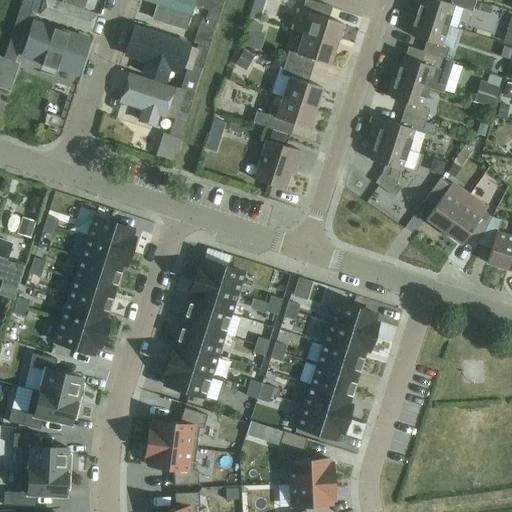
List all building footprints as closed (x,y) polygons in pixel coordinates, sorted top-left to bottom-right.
[(22,0),(18,12),(30,16),(34,0),(22,0)] [(58,0),(41,0),(38,12),(92,28),(97,11),(58,0)] [(195,0),(140,0),(139,5),(190,20),(195,0)] [(216,0),(210,0),(205,19),(216,23),(222,2),(216,0)] [(254,0),(250,16),(259,19),(265,2),(265,0),(254,0)] [(336,44),(343,24),(328,19),(332,8),(309,0),(304,0),(302,8),(297,7),(290,28),(303,32),(303,34),(336,44)] [(437,0),(421,0),(416,16),(447,25),(453,6),(472,12),(476,1),(473,0),(450,0),(449,4),(437,0)] [(18,12),(12,33),(23,37),(30,16),(18,12)] [(447,25),(416,16),(410,36),(426,41),(422,51),(445,59),(449,48),(441,45),(447,25)] [(205,19),(197,44),(208,48),(216,23),(205,19)] [(249,34),(245,46),(255,49),(260,31),(262,24),(253,21),(249,34)] [(82,39),(34,23),(24,52),(72,68),(82,39)] [(183,43),(132,28),(124,54),(144,60),(140,73),(157,78),(161,65),(175,69),(183,43)] [(502,40),(511,43),(511,29),(506,28),(502,40)] [(12,33),(4,58),(15,62),(23,37),(12,33)] [(288,51),(284,63),(311,72),(315,60),(329,65),(336,44),(303,34),(296,54),(288,51)] [(208,48),(197,44),(190,65),(201,69),(202,69),(208,48)] [(511,48),(503,46),(499,57),(509,60),(511,49),(511,48)] [(445,59),(422,51),(419,63),(403,57),(396,78),(427,88),(443,93),(454,62),(445,59)] [(243,71),(251,57),(242,52),(234,66),(243,71)] [(0,56),(0,88),(10,92),(19,63),(15,62),(4,58),(0,56)] [(460,88),(466,62),(455,59),(449,85),(460,88)] [(311,72),(284,63),(282,69),(279,68),(271,94),(282,98),(315,108),(322,88),(307,83),(311,72)] [(186,70),(180,89),(183,90),(194,93),(201,69),(190,65),(189,71),(186,70)] [(167,88),(125,75),(117,101),(139,108),(136,119),(149,124),(153,112),(159,114),(167,88)] [(427,88),(396,78),(389,98),(406,103),(402,114),(425,121),(429,110),(420,108),(427,88)] [(493,107),(500,87),(482,82),(475,102),(493,107)] [(194,93),(183,90),(176,111),(187,115),(194,93)] [(315,108),(282,98),(278,109),(270,106),(267,115),(256,111),(252,123),(290,136),(294,124),(309,129),(315,108)] [(499,105),(497,117),(506,119),(508,106),(499,105)] [(162,134),(155,156),(171,162),(175,151),(176,151),(178,152),(182,141),(180,140),(187,115),(176,111),(168,136),(164,134),(162,134)] [(383,120),(376,140),(407,150),(413,130),(422,133),(422,131),(424,126),(425,122),(425,121),(402,114),(399,125),(383,120)] [(208,132),(220,136),(224,123),(212,119),(208,132)] [(478,121),(474,135),(484,138),(488,124),(478,121)] [(432,135),(435,126),(425,123),(422,132),(432,135)] [(253,180),(284,190),(293,163),(297,165),(301,152),(265,140),(253,180)] [(407,150),(376,140),(370,160),(384,165),(382,173),(375,183),(394,197),(401,187),(396,183),(401,168),(412,171),(415,168),(420,154),(407,150)] [(433,159),(429,170),(440,173),(444,162),(433,159)] [(453,162),(445,173),(451,177),(458,166),(453,162)] [(443,232),(469,195),(452,183),(450,185),(440,178),(424,201),(434,208),(425,219),(443,232)] [(469,195),(443,232),(461,245),(466,236),(478,245),(491,217),(484,212),(486,208),(469,195)] [(55,228),(58,220),(46,217),(44,225),(55,228)] [(93,217),(86,238),(130,252),(131,248),(135,237),(133,236),(134,230),(114,223),(93,217)] [(491,217),(478,245),(491,249),(486,263),(507,270),(511,254),(511,237),(497,232),(500,220),(491,217)] [(21,218),(16,234),(29,239),(34,222),(21,218)] [(53,236),(55,228),(44,225),(42,232),(53,236)] [(80,258),(80,259),(121,272),(123,266),(125,267),(130,252),(86,238),(86,240),(80,258)] [(0,256),(6,259),(7,254),(11,244),(0,240),(0,256)] [(45,262),(36,259),(33,258),(31,266),(42,269),(45,262)] [(0,259),(0,280),(18,286),(23,267),(0,259)] [(80,259),(73,280),(114,293),(115,293),(115,292),(118,280),(121,272),(80,259)] [(237,294),(244,273),(221,265),(203,260),(201,263),(201,266),(198,265),(194,280),(237,294)] [(40,277),(42,269),(31,266),(28,273),(40,277)] [(72,284),(67,300),(108,313),(111,304),(114,293),(73,280),(72,284)] [(231,315),(237,294),(194,280),(193,282),(189,295),(191,296),(189,302),(231,315)] [(279,308),(282,300),(270,296),(268,304),(279,308)] [(26,310),(29,302),(21,299),(17,298),(15,306),(26,310)] [(67,300),(60,320),(104,334),(109,319),(107,318),(106,318),(108,313),(67,300)] [(226,328),(231,315),(189,302),(187,308),(183,322),(182,321),(182,322),(224,335),(226,328)] [(299,305),(287,302),(285,309),(297,313),(299,305)] [(377,322),(375,321),(377,315),(356,308),(336,302),(329,323),(373,337),(373,334),(377,322)] [(277,315),(279,308),(268,304),(265,312),(277,315)] [(24,317),(26,310),(15,306),(12,313),(16,315),(24,317)] [(294,321),(297,313),(285,309),(283,317),(294,321)] [(60,320),(53,342),(77,349),(95,355),(96,349),(97,349),(99,349),(103,337),(104,334),(60,320)] [(217,356),(224,335),(182,322),(183,322),(181,328),(176,343),(217,356)] [(373,337),(329,323),(322,344),(364,357),(365,352),(367,352),(368,353),(373,337)] [(266,349),(269,341),(263,339),(257,337),(255,345),(266,349)] [(211,376),(217,356),(176,343),(175,348),(173,347),(172,347),(167,363),(211,376)] [(284,354),(286,346),(274,343),(272,351),(284,354)] [(364,357),(322,344),(316,363),(316,364),(358,378),(357,377),(359,373),(364,357)] [(266,349),(255,345),(252,352),(264,356),(266,349)] [(281,362),(284,354),(272,351),(270,358),(281,362)] [(32,354),(28,366),(37,369),(32,391),(79,402),(80,398),(84,385),(80,384),(81,378),(64,374),(53,371),(55,364),(56,360),(56,359),(42,356),(32,354)] [(167,363),(163,378),(164,378),(165,379),(163,385),(204,398),(205,397),(216,400),(222,381),(211,377),(211,376),(167,363)] [(309,385),(351,398),(357,378),(358,378),(316,364),(309,385)] [(259,392),(261,384),(250,380),(247,388),(259,392)] [(261,384),(259,392),(271,395),(273,388),(263,385),(261,384)] [(349,403),(350,399),(351,398),(309,385),(303,406),(346,420),(351,404),(349,403)] [(256,399),(259,392),(247,388),(245,395),(256,399)] [(11,409),(8,422),(23,426),(39,429),(40,424),(42,418),(52,420),(70,425),(72,418),(75,419),(77,413),(79,402),(32,391),(31,393),(27,413),(26,413),(11,409)] [(268,403),(271,395),(259,392),(257,399),(268,403)] [(346,420),(303,406),(296,427),(316,434),(337,440),(339,436),(339,434),(342,435),(346,420)] [(149,425),(146,443),(196,449),(199,428),(203,429),(204,424),(207,416),(196,412),(184,408),(181,416),(179,424),(165,422),(153,421),(153,423),(152,425),(151,425),(149,425)] [(250,421),(246,435),(258,439),(263,425),(250,421)] [(302,453),(307,439),(284,432),(279,446),(302,453)] [(13,434),(13,445),(22,446),(21,470),(69,472),(70,454),(67,454),(67,448),(47,447),(38,446),(38,442),(38,438),(38,435),(13,434)] [(146,445),(144,461),(148,461),(147,466),(165,468),(173,469),(174,479),(174,486),(192,485),(198,484),(198,477),(197,471),(193,470),(195,452),(196,449),(146,443),(146,445)] [(317,460),(282,461),(283,474),(284,484),(333,482),(333,481),(332,463),(329,463),(328,459),(317,460)] [(3,499),(3,504),(3,505),(5,505),(19,506),(35,507),(36,500),(36,495),(48,495),(65,496),(65,490),(68,490),(69,490),(69,473),(69,472),(21,470),(20,493),(19,493),(3,492),(3,499)] [(334,500),(333,482),(290,484),(291,507),(331,505),(331,500),(334,500)] [(236,488),(225,489),(226,499),(237,498),(236,488)] [(196,511),(195,507),(197,506),(199,506),(199,500),(198,492),(188,493),(174,494),(175,502),(175,510),(166,511),(196,511)]
